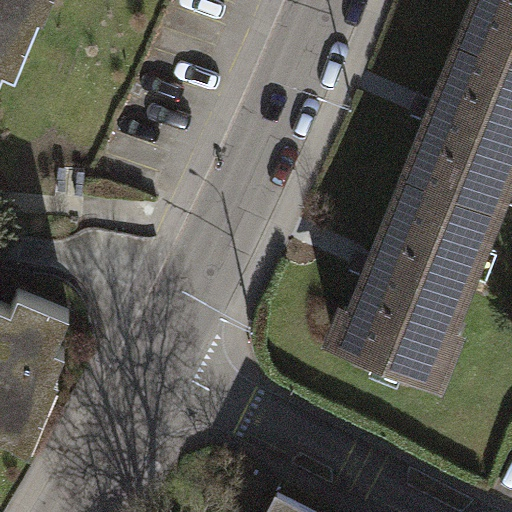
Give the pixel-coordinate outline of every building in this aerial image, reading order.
[(0,0),(0,58),(2,54),(13,59),(38,0),(0,0)] [(511,0),(476,0),(466,26),(511,44),(511,0)] [(430,119),(403,182),(487,215),(511,152),(511,44),(466,26),(441,89),(436,87),(424,117),(430,119)] [(443,323),(487,215),(403,182),(379,246),(373,243),(362,271),(368,273),(352,312),(343,308),(332,335),(438,378),(457,329),(443,323)] [(0,433),(14,439),(42,371),(51,374),(63,344),(57,342),(72,305),(17,283),(9,304),(0,300),(0,433)] [(267,511),(321,511),(279,490),(267,511)]
